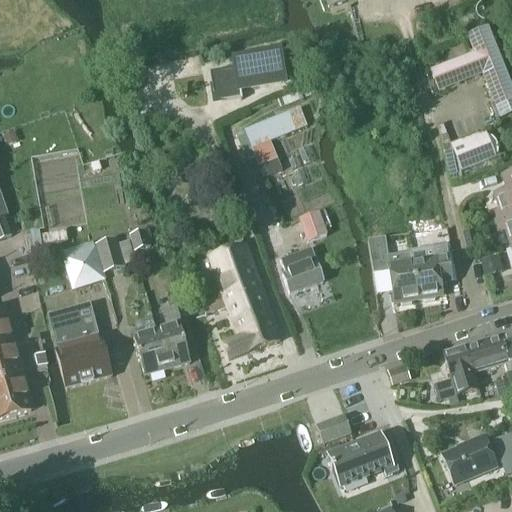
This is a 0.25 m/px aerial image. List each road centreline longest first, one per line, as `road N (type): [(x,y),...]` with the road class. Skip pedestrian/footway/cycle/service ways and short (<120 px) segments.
road 1 (tertiary): [(32,459),(87,464),(162,451),(274,391)]
road 2 (tertiary): [(274,391),(32,459)]
road 3 (residential): [(364,361),(428,511)]
road 4 (tertiary): [(511,312),(364,361)]
